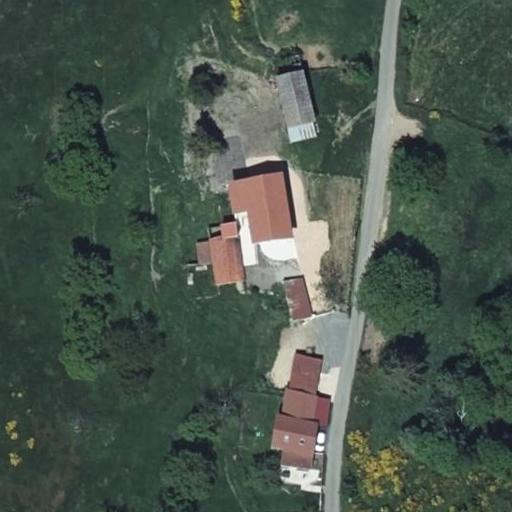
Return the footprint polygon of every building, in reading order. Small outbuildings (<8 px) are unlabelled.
[(312,121),(300,72),(296,55),(275,62),(279,76),(271,79),(284,128),(312,121)] [(286,238),(276,179),(227,189),(232,214),(245,211),(251,245),(286,238)] [(242,279),(233,224),(217,227),(219,239),(192,244),(195,264),(192,264),(192,271),(205,270),(204,265),(210,264),(213,284),(242,279)] [(290,321),(309,316),(299,278),(279,284),(290,321)] [(321,454),(324,423),(311,421),(314,399),(318,362),(292,354),(280,417),(274,416),(269,447),(279,448),(277,465),(307,468),(309,453),(321,454)] [(324,423),(326,402),(314,399),(311,421),(324,423)]
